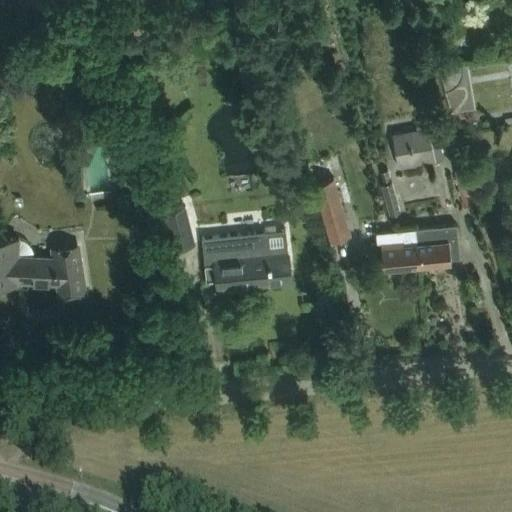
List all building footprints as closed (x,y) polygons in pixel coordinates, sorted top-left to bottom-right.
[(461,65),(461,62),(436,66),(442,87),(445,87),(446,86),(448,85),(450,84),(453,81),(454,80),(456,77),(457,76),(458,74),(459,72),(460,69),(460,68),(460,66),(461,65)] [(310,78),(311,90),(330,87),(328,75),(310,78)] [(418,129),(393,133),(399,164),(442,157),(438,134),(431,136),(429,127),(425,127),(424,122),(417,123),(418,129)] [(477,146),(465,149),(474,187),(486,184),(477,146)] [(475,204),(465,167),(454,170),(463,206),(475,204)] [(377,171),(381,180),(389,177),(387,169),(377,171)] [(314,182),(332,240),(351,234),(334,177),(314,182)] [(380,183),(389,215),(400,212),(391,181),(380,183)] [(184,206),(165,211),(175,248),(194,242),(184,206)] [(138,257),(153,254),(146,221),(130,224),(138,257)] [(456,223),(416,227),(419,264),(451,262),(450,254),(459,253),(456,223)] [(419,264),(416,227),(402,228),(403,238),(382,240),(384,268),(419,264)] [(217,277),(217,285),(233,283),(233,287),(268,283),(268,280),(291,278),(288,245),(267,247),(266,230),(203,236),(207,278),(217,277)] [(52,251),(53,256),(33,255),(33,252),(33,251),(33,250),(32,249),(32,247),(31,245),(29,243),(28,242),(27,241),(24,239),(21,238),(18,237),(0,236),(0,280),(15,281),(15,279),(57,281),(59,299),(85,295),(78,248),(52,251)]
